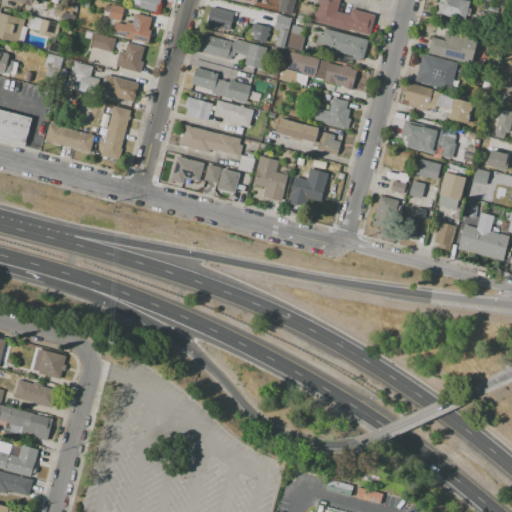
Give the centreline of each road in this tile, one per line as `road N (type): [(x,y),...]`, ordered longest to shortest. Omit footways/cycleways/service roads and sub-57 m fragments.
road 1 (trunk): [(511,464),(348,350),(280,314),(0,220)]
road 2 (trunk): [(511,303),(340,283),(0,218)]
road 3 (trunk): [(46,271),(260,353),(358,407),(493,511)]
road 4 (trunk): [(46,271),(165,329),(278,433),(334,445),(374,436)]
road 5 (residential): [(343,243),(408,0)]
road 6 (residential): [(138,192),(343,243)]
road 7 (residential): [(138,192),(188,0)]
road 8 (residential): [(511,286),(343,243)]
road 9 (residential): [(54,511),(92,370),(89,353)]
road 10 (residential): [(0,157),(138,192)]
